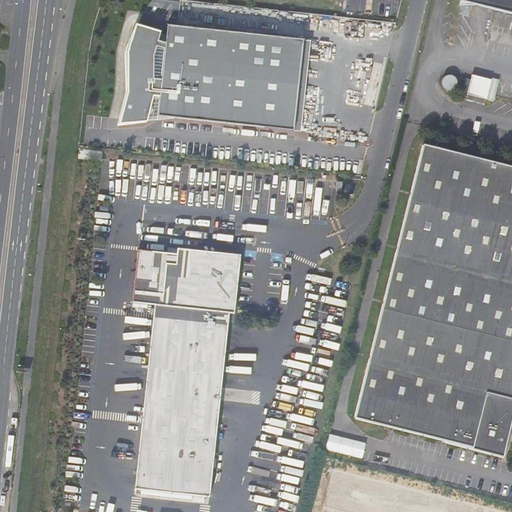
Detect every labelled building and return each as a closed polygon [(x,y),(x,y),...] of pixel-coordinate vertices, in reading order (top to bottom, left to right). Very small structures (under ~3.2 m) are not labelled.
[(511,0),(456,0),(455,5),(475,5),(511,14),(511,0)] [(135,25),(128,52),(126,92),(120,120),(161,117),(293,131),(303,40),(166,26),(164,44),(158,41),(160,31),(135,25)] [(310,41),(303,40),(293,131),(300,131),(310,41)] [(471,74),(468,95),(495,100),(499,79),(471,74)] [(500,451),(511,402),(511,164),(419,142),(353,416),(500,451)] [(237,259),(134,248),(134,304),(154,307),(137,487),(211,493),(237,259)]
